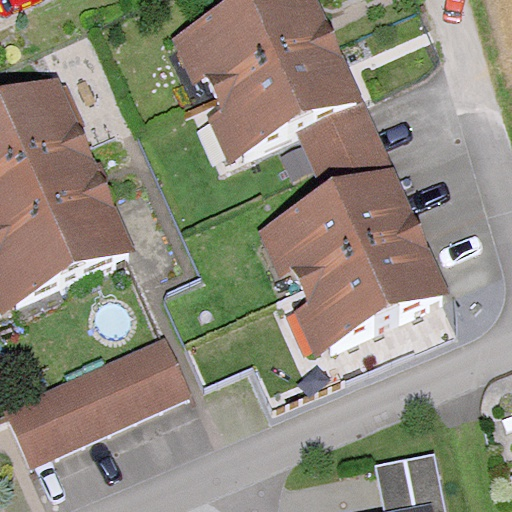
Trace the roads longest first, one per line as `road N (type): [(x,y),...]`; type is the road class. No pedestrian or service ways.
road 1 (residential): [(129,511),(511,338)]
road 2 (residential): [(449,0),(511,196)]
